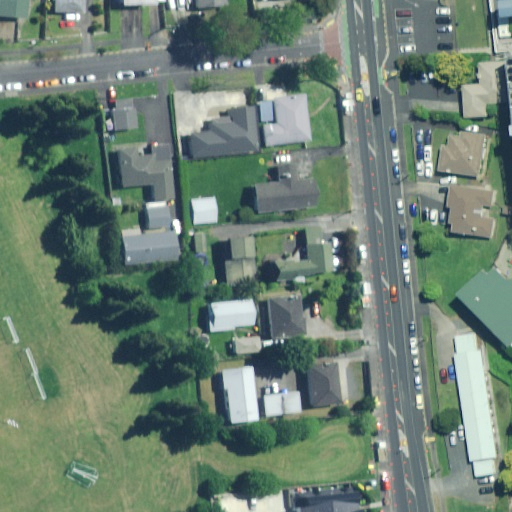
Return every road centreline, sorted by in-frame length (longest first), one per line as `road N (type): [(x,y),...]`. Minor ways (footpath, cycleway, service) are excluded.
road 1 (secondary): [(360,40),(413,511)]
road 2 (residential): [(360,40),(0,75)]
